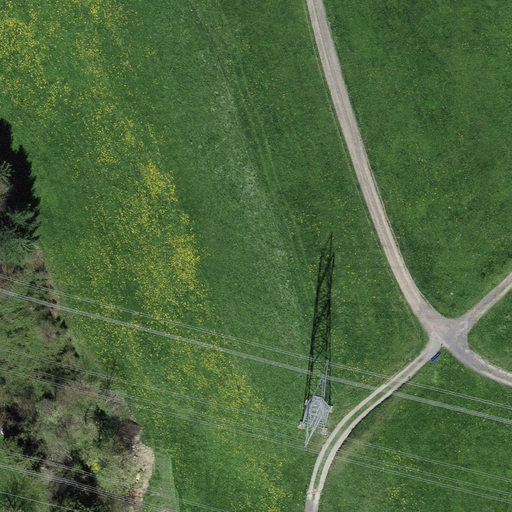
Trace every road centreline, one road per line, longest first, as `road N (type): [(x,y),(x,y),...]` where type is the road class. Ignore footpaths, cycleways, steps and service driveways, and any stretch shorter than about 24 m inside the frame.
road 1 (track): [(441,346),(395,263),(313,0)]
road 2 (track): [(312,511),(324,456),(347,423),(441,346)]
